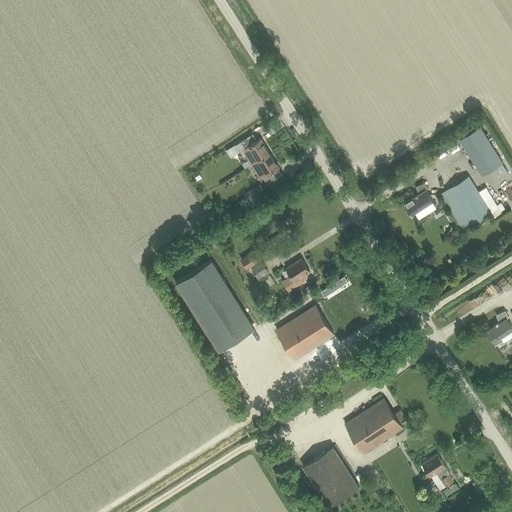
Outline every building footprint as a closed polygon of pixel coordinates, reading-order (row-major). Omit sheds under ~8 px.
[(482,175),(503,162),(481,126),(460,139),(482,175)] [(270,154),(261,139),(257,141),(253,134),(236,145),(240,152),(244,150),(253,164),(270,154)] [(278,169),(279,168),(270,154),(253,164),(262,179),(263,178),(267,184),(282,175),(278,169)] [(486,187),(479,192),(468,176),(440,194),(463,231),(492,213),(495,217),(502,213),(500,210),(505,208),(501,202),(497,204),(486,187)] [(412,214),(433,201),(426,190),(428,189),(424,183),(415,187),(419,194),(405,203),(412,214)] [(249,200),(263,191),(264,190),(260,184),(244,193),(249,200)] [(262,245),(241,259),(247,268),(268,255),(262,245)] [(302,276),(310,272),(301,259),(286,268),(290,275),(281,281),(289,292),(302,283),(306,291),(312,287),(307,279),(305,281),(302,276)] [(211,260),(176,282),(219,350),(254,328),(211,260)] [(262,262),(251,269),(258,279),(269,272),(262,262)] [(295,359),(334,334),(316,305),(277,330),(295,359)] [(500,337),(511,329),(511,326),(507,318),(509,316),(505,311),(496,314),(499,322),(486,330),(489,337),(495,345),(502,341),(500,337)] [(364,453),(403,427),(384,398),(345,424),(364,453)] [(328,507),(360,487),(333,446),(302,467),(328,507)] [(445,466),(437,454),(422,463),(430,477),(436,473),(440,480),(441,479),(446,486),(452,482),(447,475),(450,474),(446,466),(445,466)]
